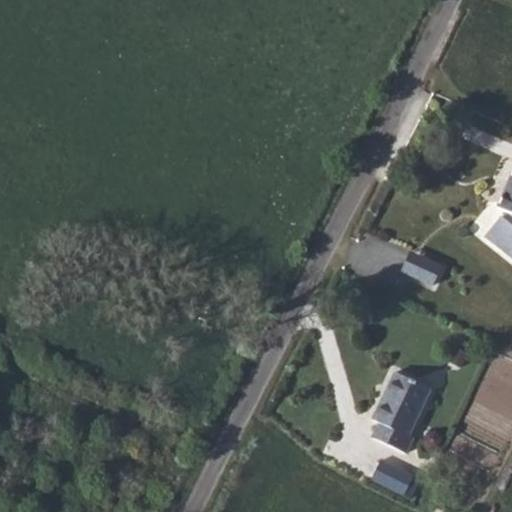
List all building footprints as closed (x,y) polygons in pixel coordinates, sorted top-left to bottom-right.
[(511,175),(497,209),(507,213),(511,215),(511,175)] [(511,215),(507,213),(502,218),(501,218),(486,237),(511,257),(511,215)] [(442,267),(410,252),(401,271),(433,286),(442,267)] [(431,389),(395,372),(373,420),(379,423),(373,438),(406,453),(414,438),(409,435),(431,389)] [(415,476),(382,460),(373,480),(406,496),(415,476)]
